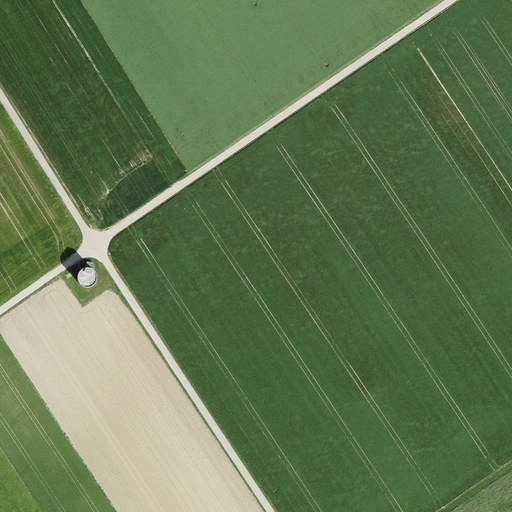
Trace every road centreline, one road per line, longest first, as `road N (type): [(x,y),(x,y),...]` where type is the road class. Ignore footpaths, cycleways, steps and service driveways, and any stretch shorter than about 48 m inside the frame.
road 1 (track): [(0,314),(452,0)]
road 2 (track): [(270,511),(0,93)]
